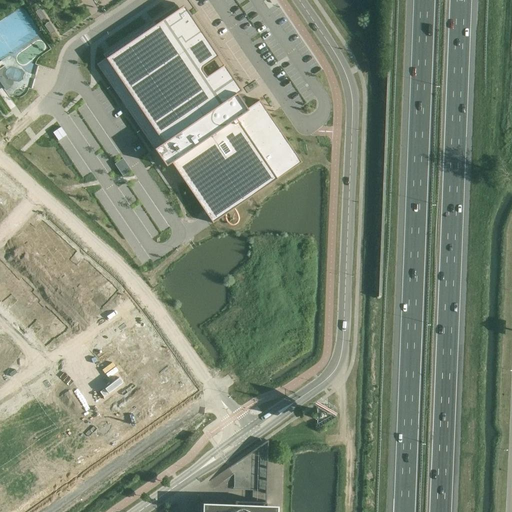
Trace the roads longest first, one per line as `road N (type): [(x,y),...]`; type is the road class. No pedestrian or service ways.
road 1 (motorway): [(423,0),(404,511)]
road 2 (motorway): [(437,511),(456,0)]
road 3 (tertiary): [(299,400),(337,368),(342,346),(351,91),(298,0)]
road 4 (residential): [(214,392),(46,511)]
road 5 (residential): [(0,161),(142,287)]
road 6 (unclassified): [(146,0),(79,46),(60,88),(14,122)]
road 7 (residential): [(142,287),(214,392)]
road 8 (residential): [(142,287),(43,364)]
